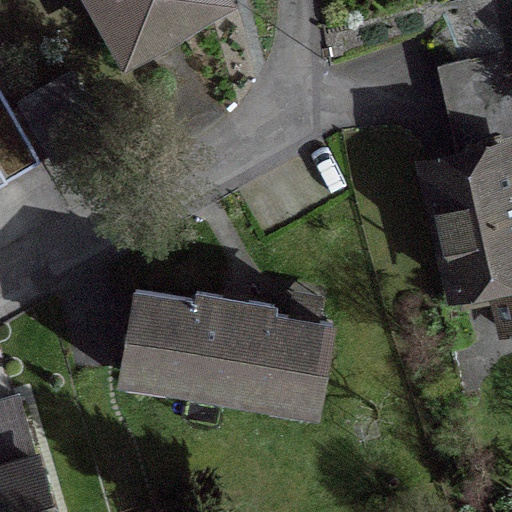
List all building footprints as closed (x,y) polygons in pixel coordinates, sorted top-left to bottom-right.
[(95,0),(137,74),(243,15),(234,0),(95,0)] [(65,74),(3,109),(31,160),(94,124),(65,74)] [(0,186),(23,173),(0,131),(0,186)] [(511,212),(496,143),(410,163),(449,329),(490,319),(495,339),(511,334),(511,212)] [(315,416),(330,329),(139,295),(124,382),(315,416)] [(0,511),(46,511),(16,398),(3,402),(0,402),(0,511)]
